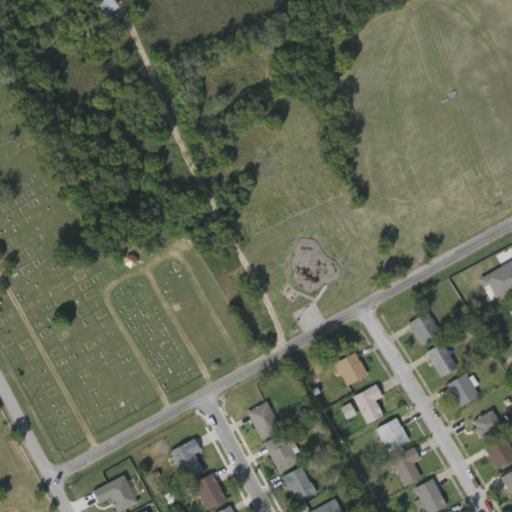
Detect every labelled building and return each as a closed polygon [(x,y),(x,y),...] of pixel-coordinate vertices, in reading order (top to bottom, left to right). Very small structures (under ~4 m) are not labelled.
[(108,0),(112,5),(99,14),(89,0),(108,0)] [(511,258),(511,285),(502,290),(490,267),(511,256),(511,258)] [(404,321),(424,310),(437,332),(417,344),(404,321)] [(436,376),(422,350),(439,341),(453,367),(436,376)] [(363,374),(344,383),(332,360),(351,350),(363,374)] [(455,405),(442,382),(461,371),(474,394),(455,405)] [(349,394),(374,382),(380,395),(374,398),(381,412),(363,421),(349,394)] [(244,409),(264,400),(277,429),(257,438),(244,409)] [(460,412),(477,403),(491,429),(474,439),(460,412)] [(405,438),(385,450),(371,427),(391,415),(405,438)] [(295,460),(275,471),(261,442),(281,432),(295,460)] [(511,456),(493,468),(479,446),(499,433),(511,456)] [(165,453),(189,434),(198,447),(189,454),(199,466),(184,478),(165,453)] [(417,456),(408,462),(417,473),(404,483),(386,460),(408,444),(417,456)] [(279,475),(297,465),(312,492),(293,502),(279,475)] [(511,499),(511,500),(497,475),(511,465),(511,499)] [(224,498),(205,508),(190,481),(209,471),(224,498)] [(96,504),(108,498),(114,511),(119,511),(137,504),(123,475),(90,491),(96,504)] [(440,506),(421,511),(411,483),(431,477),(440,506)] [(322,511),(299,511),(297,506),(316,497),(322,511)] [(210,511),(228,503),(231,511),(210,511)] [(306,511),(333,511),(329,503),(306,511)]
